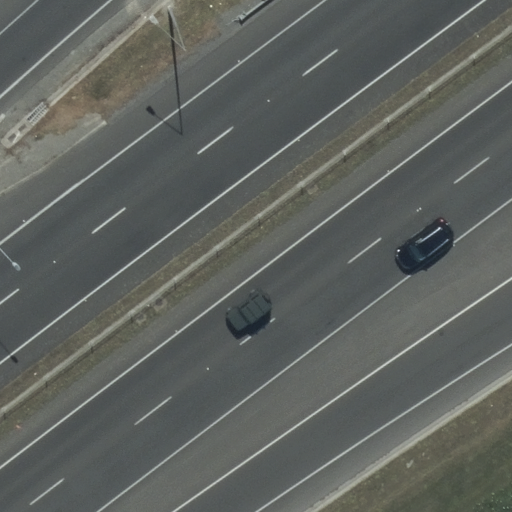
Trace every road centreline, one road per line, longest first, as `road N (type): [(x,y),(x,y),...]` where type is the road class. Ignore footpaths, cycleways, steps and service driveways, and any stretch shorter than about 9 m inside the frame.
road 1 (motorway): [(511,143),(25,511)]
road 2 (motorway): [(0,323),(414,0)]
road 3 (motorway): [(511,317),(217,511)]
